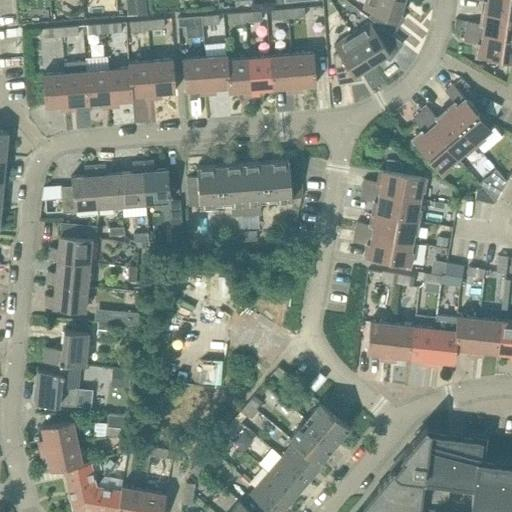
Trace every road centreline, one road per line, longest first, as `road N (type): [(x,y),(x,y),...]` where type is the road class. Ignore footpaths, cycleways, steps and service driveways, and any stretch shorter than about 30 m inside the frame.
road 1 (residential): [(31,511),(8,417),(29,192),(46,153),(74,142),(342,122)]
road 2 (residential): [(397,426),(332,369),(311,337),(342,122)]
road 3 (residential): [(342,122),(413,80),(431,54),(445,0)]
road 4 (residential): [(511,388),(438,400),(397,426)]
